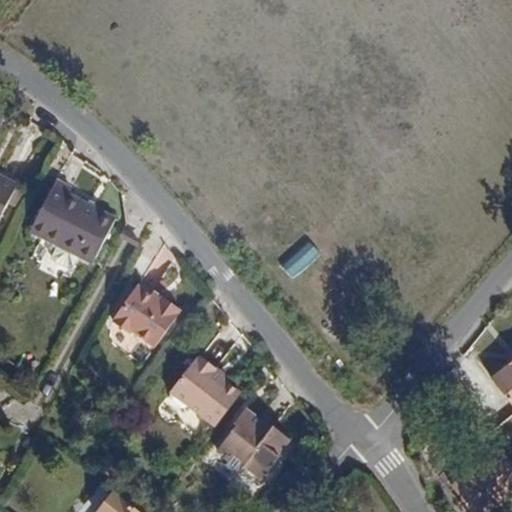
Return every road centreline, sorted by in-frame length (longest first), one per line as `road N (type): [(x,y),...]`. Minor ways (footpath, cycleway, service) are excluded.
road 1 (residential): [(0,59),(130,166),(358,434)]
road 2 (unclassified): [(511,272),(369,443)]
